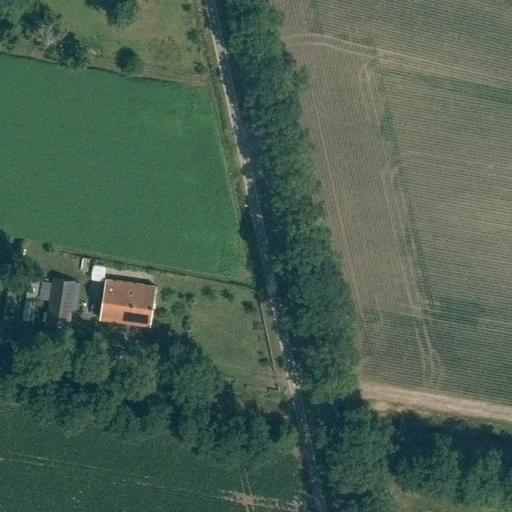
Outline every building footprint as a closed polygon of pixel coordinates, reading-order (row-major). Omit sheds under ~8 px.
[(105,277),(99,317),(148,324),(154,284),(105,277)] [(30,278),(27,296),(37,298),(40,280),(30,278)] [(75,281),(53,279),(47,324),(70,327),(75,281)] [(27,298),(23,318),(31,320),(35,299),(27,298)] [(43,323),(47,300),(36,298),(32,321),(43,323)]
